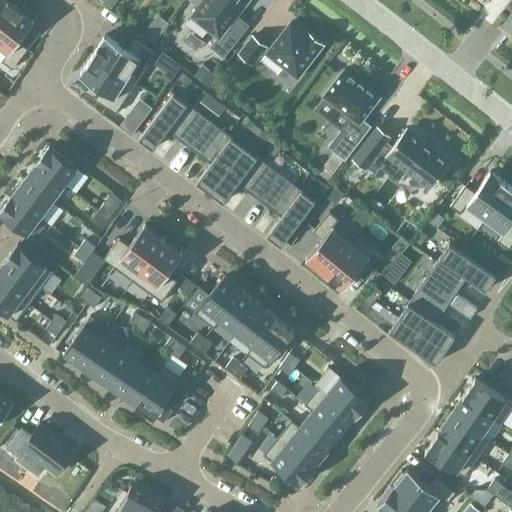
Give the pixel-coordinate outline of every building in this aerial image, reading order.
[(0,0),(0,26),(16,5),(9,0),(0,0)] [(100,0),(111,8),(118,0),(117,0),(100,0)] [(204,0),(193,15),(220,36),(212,46),(225,56),(250,24),(238,15),(249,0),(204,0)] [(16,5),(0,26),(0,47),(8,54),(2,61),(13,69),(28,48),(19,41),(35,20),(16,5)] [(239,53),(253,64),(261,54),(264,57),(261,60),(275,71),(280,65),(298,78),(324,44),(308,32),(306,34),(291,22),(269,51),(266,48),(267,47),(253,36),(239,53)] [(92,55),(136,83),(156,53),(134,39),(127,49),(105,35),(92,55)] [(165,70),(175,76),(181,65),(163,51),(155,63),(165,70)] [(116,114),(136,83),(92,55),(79,75),(101,89),(94,99),(116,114)] [(202,64),(194,74),(207,84),(215,74),(202,64)] [(328,146),(345,159),(371,126),(362,119),(379,97),(344,70),(325,95),(352,116),(328,146)] [(188,86),(193,80),(183,72),(178,78),(188,86)] [(204,89),(198,98),(209,106),(215,98),(204,89)] [(167,130),(187,103),(173,93),(139,138),(153,149),(167,130)] [(186,144),(211,163),(231,136),(187,103),(167,130),(186,144)] [(132,134),(138,126),(126,117),(120,125),(132,134)] [(254,134),(259,127),(250,120),(245,126),(254,134)] [(269,134),(259,127),(254,134),(264,141),(269,134)] [(430,190),(451,162),(407,128),(392,147),(386,142),(390,137),(377,127),(353,159),(366,168),(379,151),(430,190)] [(197,182),(210,192),(244,147),(231,136),(211,163),(197,182)] [(280,149),(273,144),(268,151),(275,156),(280,149)] [(49,146),(37,163),(65,184),(78,167),(49,146)] [(224,202),(238,183),(258,157),(244,147),(210,192),(224,202)] [(329,180),(344,160),(333,152),(318,172),(329,180)] [(238,183),(281,216),(301,190),(258,157),(238,183)] [(24,179),(53,201),(65,184),(37,163),(24,179)] [(300,168),(294,176),(302,182),(308,174),(300,168)] [(485,219),(511,184),(492,170),(476,192),(466,184),(451,206),(461,213),(467,205),(485,219)] [(12,196),(40,217),(53,201),(24,179),(12,196)] [(324,193),(329,187),(320,180),(315,186),(324,193)] [(511,185),(510,185),(485,219),(504,233),(499,241),(509,248),(511,243),(511,185)] [(337,203),(345,193),(337,186),(329,197),(337,203)] [(316,201),(301,190),(281,216),(267,235),(281,246),(316,201)] [(0,211),(0,213),(28,234),(40,217),(12,196),(0,211)] [(104,203),(99,210),(109,218),(115,210),(104,203)] [(109,218),(99,210),(93,218),(104,225),(109,218)] [(324,274),(358,234),(357,233),(351,240),(333,226),(340,219),(330,211),(313,231),(323,239),(306,259),(324,274)] [(104,259),(133,280),(164,238),(145,224),(129,245),(119,238),(104,259)] [(421,230),(414,240),(421,245),(428,235),(421,230)] [(358,234),(324,274),(343,289),(359,269),(369,277),(385,257),(358,234)] [(164,238),(133,280),(162,302),(177,281),(168,274),(183,252),(164,238)] [(80,247),(90,254),(96,247),(85,239),(80,247)] [(42,287),(54,270),(18,243),(6,260),(42,287)] [(449,244),(439,259),(467,277),(486,290),(496,276),(449,244)] [(85,262),(90,254),(80,247),(74,254),(85,262)] [(439,259),(408,303),(436,322),(467,277),(439,259)] [(0,282),(29,304),(42,287),(6,260),(0,267),(0,282)] [(84,263),(74,276),(85,284),(95,272),(91,269),(90,268),(84,263)] [(403,272),(393,265),(385,276),(395,283),(403,272)] [(195,313),(213,327),(242,289),(225,276),(195,313)] [(187,278),(180,287),(190,294),(197,285),(187,278)] [(29,304),(0,282),(0,308),(17,321),(29,304)] [(87,302),(95,291),(87,286),(80,296),(87,302)] [(368,295),(374,301),(383,292),(377,286),(368,295)] [(220,320),(236,333),(259,303),(242,289),(213,327),(214,328),(220,320)] [(102,297),(95,291),(87,302),(95,307),(102,297)] [(366,309),(374,301),(368,295),(360,304),(366,309)] [(247,353),(248,354),(277,316),(259,303),(236,333),(253,345),(247,353)] [(408,303),(399,317),(446,349),(455,336),(436,322),(408,303)] [(129,322),(136,327),(144,316),(136,311),(129,322)] [(51,320),(62,328),(67,320),(57,313),(51,320)] [(144,316),(136,327),(144,332),(151,321),(144,316)] [(294,330),(277,316),(248,354),(265,367),(294,330)] [(436,363),(446,349),(399,317),(389,331),(436,363)] [(57,335),(62,328),(51,320),(46,328),(57,335)] [(64,354),(82,367),(103,335),(85,323),(64,354)] [(190,343),(197,348),(205,338),(198,332),(190,343)] [(121,347),(103,335),(82,367),(100,379),(127,340),(127,339),(121,347)] [(171,352),(179,342),(171,336),(164,347),(171,352)] [(205,338),(197,348),(205,353),(212,343),(205,338)] [(100,379),(119,392),(145,352),(127,340),(100,379)] [(186,347),(179,342),(171,352),(178,358),(186,347)] [(119,392),(137,404),(163,365),(162,364),(157,372),(140,361),(146,353),(145,352),(119,392)] [(290,352),(284,360),(295,367),(300,360),(290,352)] [(226,367),(233,372),(241,362),(233,357),(226,367)] [(295,367),(284,360),(279,368),(290,375),(295,367)] [(241,362),(233,372),(240,378),(248,368),(241,362)] [(182,377),(163,365),(137,404),(155,416),(163,404),(182,377)] [(319,386),(356,416),(370,399),(340,375),(327,392),(319,386)] [(511,402),(475,378),(463,396),(502,423),(511,407),(511,402)] [(288,389),(278,381),(272,389),(282,397),(288,389)] [(342,433),(356,416),(319,386),(305,403),(342,433)] [(0,422),(14,404),(0,393),(0,422)] [(463,396),(450,414),(481,435),(493,417),(463,396)] [(292,419),(291,420),(328,450),(342,433),(305,403),(305,404),(312,410),(300,426),(292,419)] [(163,404),(155,416),(164,422),(172,410),(163,404)] [(253,418),(264,425),(269,417),(258,410),(253,418)] [(489,441),(450,414),(438,432),(477,459),(489,441)] [(258,433),(264,425),(253,418),(248,425),(258,433)] [(291,420),(277,437),(314,467),(328,450),(291,420)] [(58,473),(75,450),(40,423),(32,434),(22,427),(7,448),(18,456),(23,448),(58,473)] [(477,459),(438,432),(425,450),(464,477),(477,459)] [(300,484),(314,467),(277,437),(263,454),(300,484)] [(235,443),(228,454),(239,462),(247,451),(235,443)] [(511,456),(509,454),(503,461),(511,467),(511,456)] [(392,487),(423,511),(427,511),(440,496),(448,502),(456,492),(436,475),(428,485),(407,468),(405,472),(402,469),(390,484),(393,486),(392,487)] [(495,478),(487,489),(494,494),(502,484),(495,478)] [(119,509),(116,511),(157,511),(164,501),(132,484),(119,509)] [(502,484),(494,494),(502,500),(509,489),(502,484)] [(423,511),(392,487),(377,505),(385,511),(423,511)] [(95,498),(89,507),(96,511),(102,511),(106,506),(95,498)]
